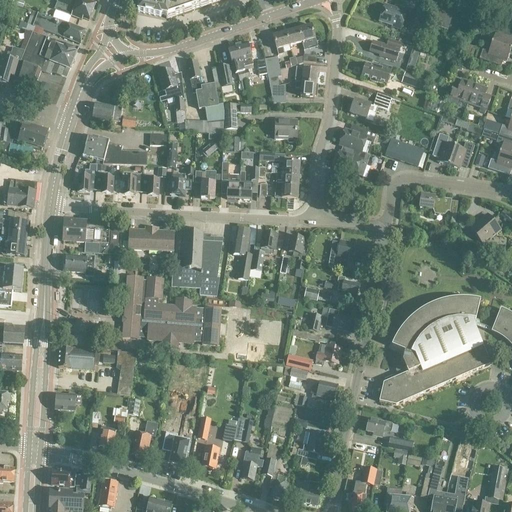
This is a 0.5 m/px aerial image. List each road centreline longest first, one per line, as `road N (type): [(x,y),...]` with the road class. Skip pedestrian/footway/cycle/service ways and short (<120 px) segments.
road 1 (residential): [(386,241),(333,511)]
road 2 (residential): [(48,206),(312,223)]
road 3 (secondary): [(34,447),(48,206)]
road 4 (residential): [(261,511),(34,447)]
road 5 (residential): [(312,223),(333,100),(332,0)]
road 6 (secondary): [(128,56),(315,0)]
road 7 (residential): [(386,241),(391,192),(400,180),(511,195)]
